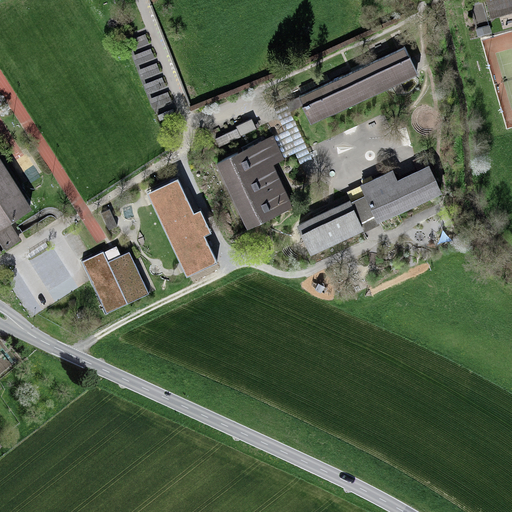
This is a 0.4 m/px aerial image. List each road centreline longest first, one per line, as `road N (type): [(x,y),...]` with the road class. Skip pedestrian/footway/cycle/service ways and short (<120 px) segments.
road 1 (secondary): [(0,316),(399,511)]
road 2 (residential): [(139,0),(189,120),(179,155),(224,246)]
